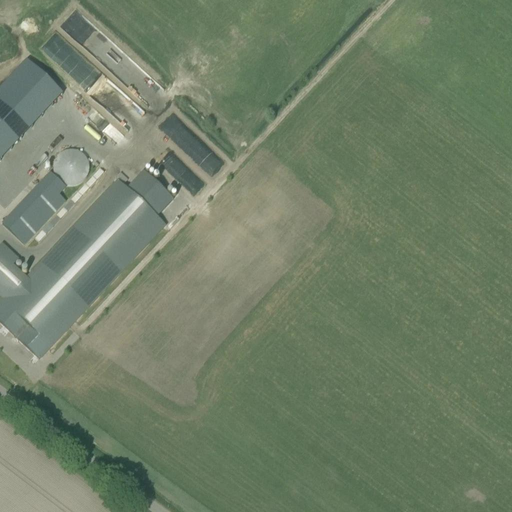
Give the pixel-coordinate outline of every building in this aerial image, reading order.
[(151,154),(163,155),(163,144),(151,144),(151,140),(142,140),(141,147),(151,147),(151,154)] [(93,168),(92,164),(91,161),(90,158),(87,155),(84,153),(81,151),(77,150),(75,150),(72,150),(69,151),(65,153),(62,155),(60,158),(58,161),(57,164),(57,168),(57,172),(58,175),(60,178),(62,181),(64,183),(67,184),(70,186),(73,186),(77,186),(81,185),(84,184),(86,182),(89,180),(91,176),(92,173),(93,168)] [(209,150),(198,163),(215,178),(226,165),(209,150)] [(0,247),(0,295),(4,300),(0,303),(0,325),(38,361),(166,228),(156,219),(173,201),(143,173),(126,191),(119,184),(26,280),(13,267),(19,261),(2,245),(0,247)] [(25,247),(65,203),(60,198),(67,190),(50,175),(3,226),(25,247)]
